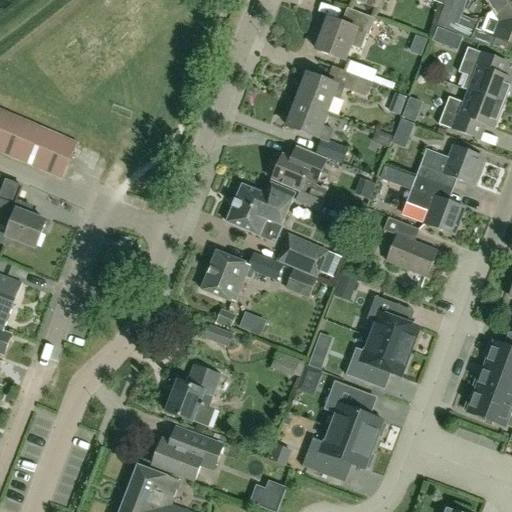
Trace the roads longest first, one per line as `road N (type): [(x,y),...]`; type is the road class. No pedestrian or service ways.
road 1 (tertiary): [(36,511),(83,388),(127,339),(168,229)]
road 2 (residential): [(107,207),(0,482)]
road 3 (residential): [(408,447),(511,187)]
road 4 (tertiary): [(168,229),(259,0)]
